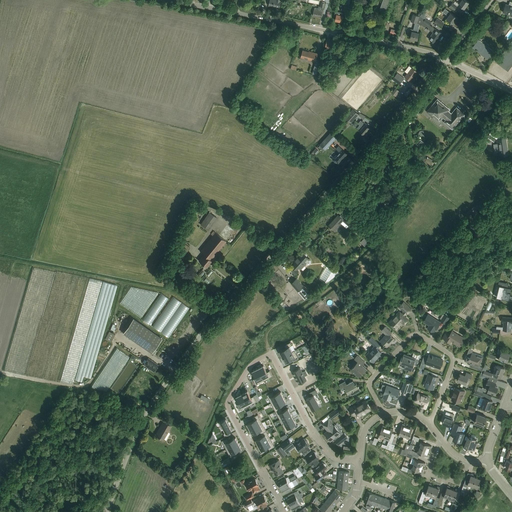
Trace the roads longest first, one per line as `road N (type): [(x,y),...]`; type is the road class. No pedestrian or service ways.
road 1 (unclassified): [(107,511),(159,383),(445,59)]
road 2 (residential): [(283,511),(227,403),(257,362),(271,355),(310,432),(332,457),(360,463)]
road 3 (unclassified): [(445,59),(170,0)]
road 4 (residential): [(429,425),(452,358),(421,335),(410,336),(369,382),(384,414)]
